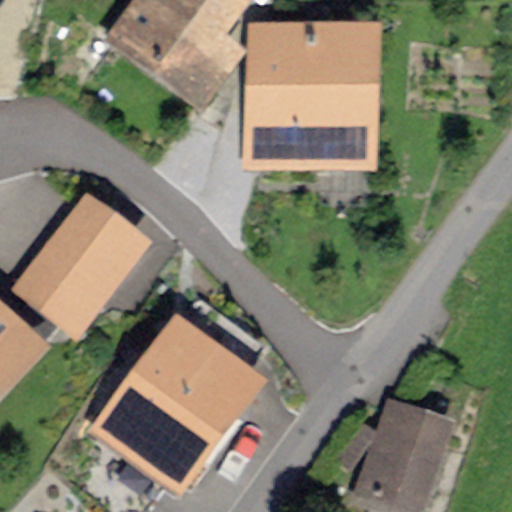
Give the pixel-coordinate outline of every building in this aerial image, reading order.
[(228,0),(147,0),(116,41),(199,102),(236,51),(217,37),(239,8),(228,0)] [(266,39),(262,162),(349,164),(353,42),(266,39)] [(0,130),(24,126),(17,91),(0,94),(0,130)] [(86,213),(27,288),(77,327),(136,252),(86,213)] [(260,349),(199,303),(104,430),(114,438),(77,487),(110,511),(137,511),(166,475),(174,481),(221,418),(213,412),(260,349)] [(0,333),(0,372),(19,350),(0,333)] [(401,416),(389,451),(379,447),(369,474),(379,478),(368,511),(414,511),(444,432),(401,416)]
